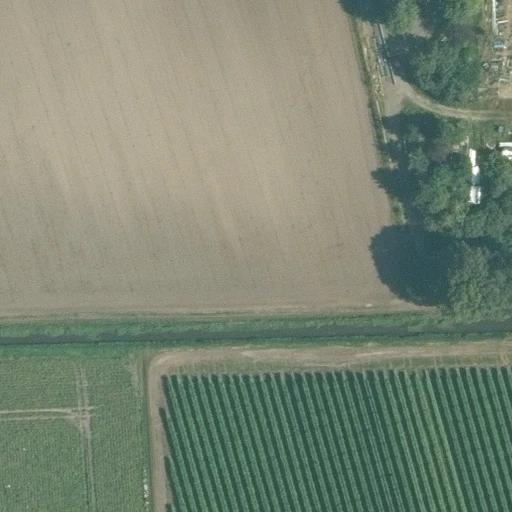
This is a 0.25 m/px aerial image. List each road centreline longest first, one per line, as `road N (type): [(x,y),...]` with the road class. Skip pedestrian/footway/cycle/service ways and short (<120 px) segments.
road 1 (track): [(163,511),(153,352),(511,344)]
road 2 (track): [(511,303),(0,314)]
